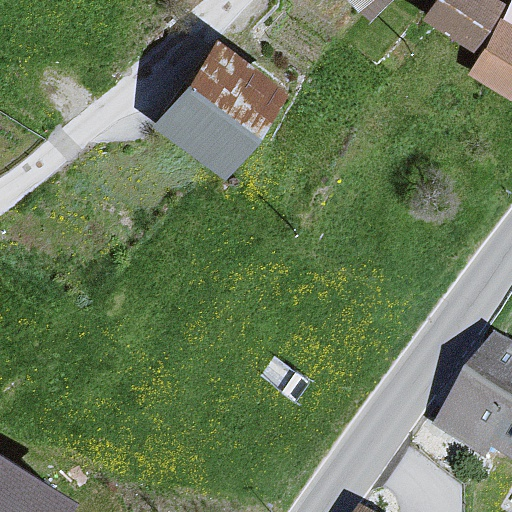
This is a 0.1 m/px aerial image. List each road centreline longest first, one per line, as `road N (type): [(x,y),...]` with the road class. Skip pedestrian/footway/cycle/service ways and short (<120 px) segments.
road 1 (tertiary): [(320,511),(511,242)]
road 2 (residential): [(232,0),(182,51),(0,194)]
